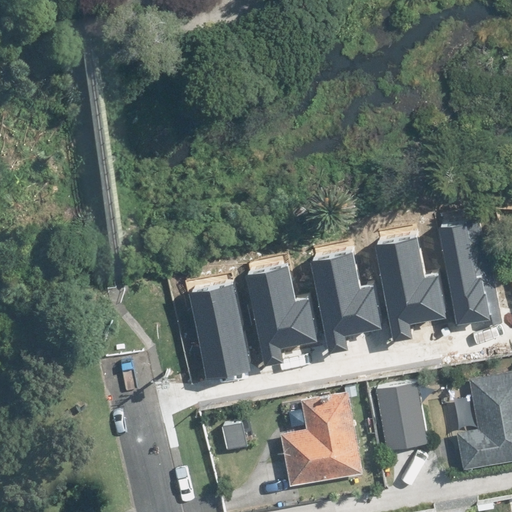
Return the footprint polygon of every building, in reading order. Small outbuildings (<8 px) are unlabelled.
[(437,229),(456,323),(478,318),(480,326),(501,322),(480,220),(437,229)] [(377,252),(396,339),(413,335),(411,325),(449,317),(439,272),(425,275),(418,243),(377,252)] [(312,263),(331,349),(348,345),(346,336),(383,328),(374,283),(359,286),(352,254),(312,263)] [(247,277),(266,363),(283,360),(281,350),(319,342),(309,297),(295,300),(288,268),(247,277)] [(188,293),(207,380),(250,371),(231,283),(188,293)] [(511,361),(473,370),(483,422),(463,426),(470,461),(511,452),(511,361)] [(421,374),(377,382),(389,444),(432,436),(421,374)] [(367,465),(353,385),(306,393),(312,422),(283,427),(293,479),(367,465)]
